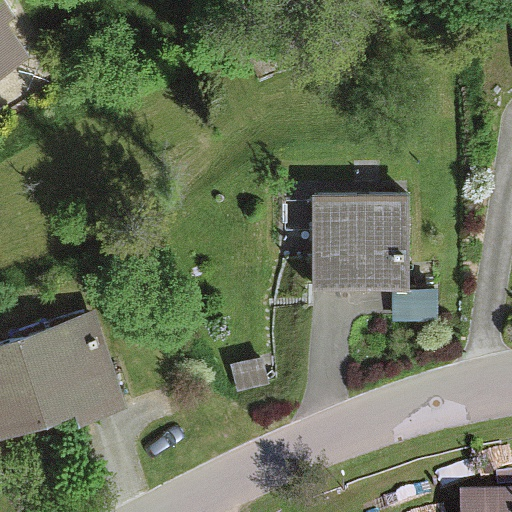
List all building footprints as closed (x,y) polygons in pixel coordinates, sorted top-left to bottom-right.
[(0,16),(0,77),(28,59),(0,16)] [(404,197),(313,199),(316,288),(392,285),(407,285),(404,197)] [(407,285),(392,285),(392,332),(434,332),(434,285),(407,285)] [(93,316),(0,343),(0,443),(120,407),(93,316)] [(267,382),(261,359),(230,367),(237,390),(267,382)] [(511,511),(511,487),(461,488),(461,511),(511,511)]
